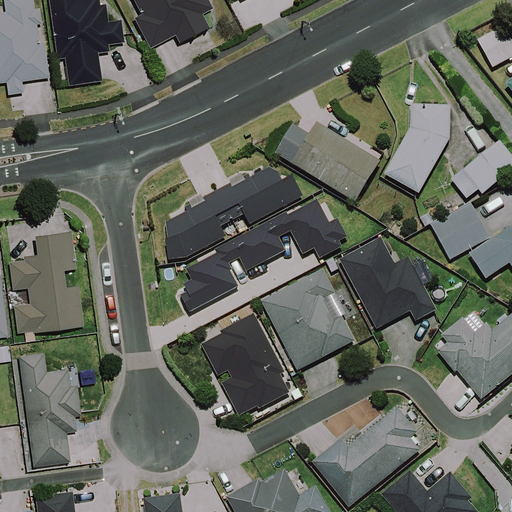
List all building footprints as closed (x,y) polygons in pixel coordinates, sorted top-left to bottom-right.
[(45,79),(30,0),(4,0),(2,0),(3,5),(0,5),(0,84),(2,84),(5,97),(19,95),(17,84),(45,79)] [(118,46),(114,23),(107,24),(102,2),(94,4),(93,0),(78,0),(73,1),(72,0),(46,0),(64,89),(96,82),(93,65),(107,62),(105,49),(118,46)] [(128,0),(136,18),(132,20),(145,50),(183,34),(185,37),(204,29),(196,9),(206,5),(203,0),(128,0)] [(511,58),(511,41),(508,34),(478,50),(488,71),(511,58)] [(511,98),(511,75),(501,85),(511,98)] [(445,144),(447,111),(407,109),(404,139),(382,178),(416,197),(445,144)] [(307,140),(288,128),(272,155),(353,205),(377,165),(315,128),(307,140)] [(474,191),(479,197),(511,171),(511,163),(497,144),(448,182),(462,201),(474,191)] [(511,198),(511,182),(495,192),(501,204),(511,198)] [(511,225),(487,242),(465,207),(429,231),(449,263),(464,253),(483,282),(507,267),(511,274),(511,225)] [(202,225),(198,215),(160,235),(170,255),(178,251),(206,306),(241,288),(237,281),(266,267),(252,241),(243,246),(229,219),(209,230),(202,225)] [(9,308),(14,337),(80,327),(74,288),(61,290),(59,273),(72,270),(66,234),(33,239),(36,258),(5,263),(9,292),(25,289),(27,305),(9,308)] [(391,269),(378,243),(339,263),(376,337),(409,320),(411,326),(432,315),(406,261),(391,269)] [(327,315),(315,291),(306,296),(300,284),(260,305),(295,374),(351,345),(334,312),(327,315)] [(187,328),(179,289),(157,294),(165,332),(187,328)] [(511,375),(511,315),(488,336),(472,316),(431,349),(457,381),(452,386),(472,409),(511,375)] [(289,393),(251,316),(210,337),(212,340),(198,347),(214,379),(225,373),(229,381),(218,387),(236,420),(289,393)] [(43,376),(40,355),(14,359),(30,468),(66,462),(61,433),(76,431),(67,372),(43,376)] [(412,434),(394,412),(344,451),(338,443),(310,465),(344,510),(417,454),(406,439),(412,434)] [(307,493),(293,468),(258,487),(256,483),(226,500),(232,511),(324,511),(313,490),(307,493)] [(475,511),(447,476),(423,495),(408,475),(379,498),(390,511),(475,511)] [(69,511),(67,492),(31,497),(33,511),(69,511)] [(142,511),(177,511),(176,497),(141,501),(142,511)]
